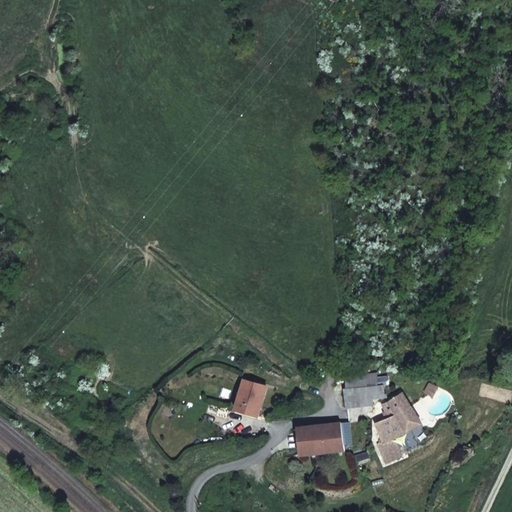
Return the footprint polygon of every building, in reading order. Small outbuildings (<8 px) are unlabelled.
[(378,386),(377,373),(347,376),(348,389),(378,386)] [(267,387),(245,380),(236,410),(258,416),(267,387)] [(439,387),(432,382),(425,392),(433,397),(439,387)] [(348,389),(345,390),(347,408),(384,402),(382,386),(378,386),(348,389)] [(422,424),(403,393),(389,402),(407,433),(422,424)] [(389,419),(376,424),(383,441),(384,442),(403,434),(407,433),(389,402),(383,405),(389,419)] [(341,422),(298,428),(301,456),(345,451),(341,422)] [(395,438),(384,442),(383,441),(379,443),(387,462),(402,456),(395,438)]
